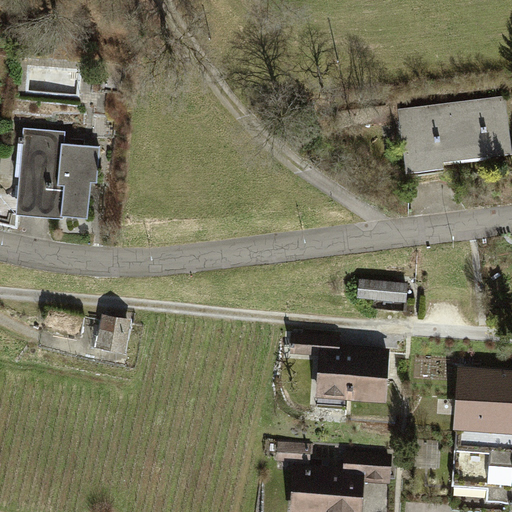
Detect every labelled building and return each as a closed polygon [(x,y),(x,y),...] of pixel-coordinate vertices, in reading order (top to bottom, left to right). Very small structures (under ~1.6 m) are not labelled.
[(444,161),(511,152),(511,148),(505,95),(401,107),(399,108),(400,119),(407,171),(444,167),(444,161)] [(336,126),(400,119),(399,108),(401,107),(400,99),(386,101),(387,104),(334,111),(336,126)] [(64,215),(87,217),(91,180),(97,181),(100,145),(64,142),(65,131),(24,127),(15,213),(64,218),(64,215)] [(406,310),(408,282),(360,278),(358,296),(374,298),(374,307),(406,310)] [(95,345),(124,351),(131,318),(102,312),(95,345)] [(316,396),(387,401),(391,347),(341,344),(342,335),(292,331),(290,353),(319,355),(316,396)] [(510,511),(511,502),(511,368),(458,365),(454,427),(457,427),(452,509),(504,511),(510,511)] [(289,511),(362,511),(365,481),(391,483),(393,453),(344,450),(343,465),(310,463),(312,443),(278,441),(277,460),(293,461),(289,511)]
